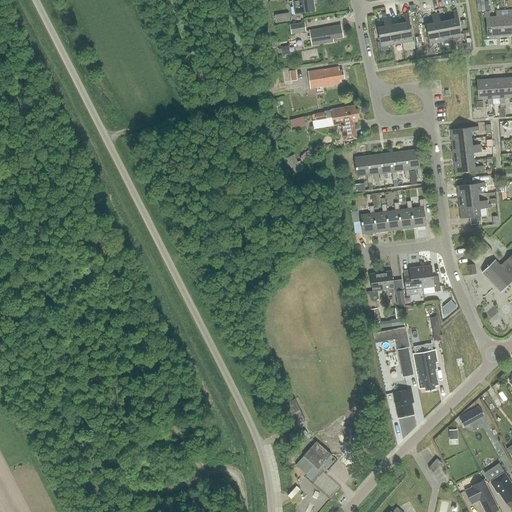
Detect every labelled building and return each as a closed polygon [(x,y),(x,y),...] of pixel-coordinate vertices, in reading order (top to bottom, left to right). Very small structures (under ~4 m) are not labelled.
[(312,0),(292,0),(295,14),(314,11),(312,0)] [(485,0),(480,0),(477,0),(478,10),(486,10),(485,0)] [(447,21),(451,40),(462,38),(457,10),(453,11),(454,19),(447,21)] [(499,36),(511,35),(510,16),(509,16),(508,10),(496,11),(496,17),(498,17),(499,36)] [(489,12),(484,12),(484,18),(486,18),(487,37),(499,36),(498,17),(496,17),(489,17),(489,12)] [(405,22),(398,24),(402,43),(413,41),(408,14),(404,14),(405,22)] [(433,23),(426,25),(429,44),(440,42),(435,14),(431,15),(433,23)] [(451,40),(447,21),(440,22),(439,14),(435,14),(440,42),(451,40)] [(390,17),(386,18),(391,45),(402,43),(398,24),(392,25),(390,17)] [(384,26),(377,28),(381,47),(391,45),(386,18),(383,18),(384,26)] [(303,23),(289,25),(290,35),(305,32),(303,23)] [(332,39),(343,37),(341,29),(338,29),(337,25),(309,31),(312,46),(333,42),(332,39)] [(281,49),(278,49),(279,55),(288,54),(287,46),(281,47),(281,49)] [(340,80),(344,79),(342,70),(339,71),(338,67),(308,72),(310,88),(341,83),(340,80)] [(511,77),(501,79),(503,98),(504,98),(511,97),(511,103),(511,102),(511,77)] [(489,79),(476,80),(478,100),(487,99),(487,105),(493,104),(492,99),(491,99),(489,79)] [(501,79),(489,79),(491,99),(492,99),(499,98),(500,104),(505,103),(504,98),(503,98),(501,79)] [(355,110),(354,106),(324,111),(324,112),(314,114),(316,122),(327,120),(327,119),(331,118),(331,121),(333,120),(334,126),(340,124),(343,140),(356,138),(353,122),(357,121),(356,118),(359,118),(357,109),(355,110)] [(304,116),(291,119),(292,127),(306,123),(304,116)] [(478,126),(449,130),(450,140),(471,138),(470,132),(478,131),(478,126)] [(471,138),(450,140),(452,152),(481,148),(480,144),(472,145),(471,138)] [(481,148),(452,152),(453,162),(474,160),(473,153),(481,152),(481,148)] [(417,149),(405,151),(408,170),(417,169),(418,176),(422,176),(421,168),(420,168),(417,149)] [(405,151),(393,153),(395,172),(396,172),(404,171),(405,178),(409,177),(408,170),(405,151)] [(393,153),(380,154),(383,173),(392,172),(393,180),(397,179),(396,172),(395,172),(393,153)] [(380,154),(368,156),(370,175),(371,175),(379,174),(380,181),(384,181),(383,173),(380,154)] [(368,156),(354,158),(357,177),(367,175),(368,183),(372,182),(371,175),(370,175),(368,156)] [(474,160),(453,162),(454,173),(483,170),(483,166),(475,167),(474,160)] [(485,183),(456,186),(457,197),(478,195),(477,191),(477,188),(485,187),(485,183)] [(364,184),(355,185),(356,192),(365,191),(364,184)] [(478,195),(457,197),(458,208),(487,204),(487,200),(479,201),(478,195)] [(412,209),(411,209),(413,228),(426,226),(423,208),(424,207),(423,200),(419,200),(420,207),(412,209)] [(399,210),(398,210),(401,229),(413,228),(411,209),(412,209),(411,201),(407,202),(407,209),(399,210)] [(387,212),(386,212),(388,231),(401,229),(398,210),(399,210),(398,203),(394,203),(395,211),(387,212)] [(374,213),(373,213),(376,233),(388,231),(386,212),(387,212),(386,204),(382,205),(382,212),(374,213)] [(480,209),(488,208),(487,204),(458,208),(460,219),(480,216),(480,209)] [(370,214),(360,215),(363,235),(376,233),(373,213),(374,213),(373,206),(369,207),(370,214)] [(485,243),(469,258),(475,265),(491,250),(485,243)] [(511,255),(506,261),(501,266),(495,260),(482,272),(501,292),(511,282),(511,255)] [(475,265),(468,266),(469,276),(476,275),(475,265)] [(434,292),(440,291),(438,276),(433,277),(431,266),(420,268),(423,288),(434,286),(434,292)] [(416,288),(423,288),(420,268),(409,269),(410,279),(405,280),(406,290),(416,288)] [(389,293),(394,293),(391,272),(380,273),(383,290),(389,289),(389,293)] [(377,291),(383,290),(380,273),(370,275),(373,300),(378,300),(377,291)] [(399,306),(405,305),(403,291),(397,292),(399,306)] [(456,308),(450,302),(446,306),(451,312),(456,308)] [(392,320),(393,327),(406,325),(403,309),(396,310),(398,319),(392,320)] [(509,328),(509,320),(494,320),(494,328),(509,328)] [(397,350),(403,377),(414,375),(408,347),(397,350)] [(427,352),(427,351),(421,352),(421,353),(413,354),(419,389),(424,388),(425,391),(435,389),(434,386),(437,386),(435,370),(436,370),(435,363),(437,362),(435,351),(427,352)] [(397,418),(413,415),(411,403),(413,403),(411,389),(392,393),(397,418)] [(294,400),(284,404),(294,425),(305,421),(294,400)] [(459,417),(464,427),(474,421),(469,412),(459,417)] [(303,431),(296,436),(299,440),(308,434),(306,432),(305,430),(303,431)] [(457,430),(449,430),(450,440),(457,440),(457,430)] [(314,466),(318,470),(331,455),(316,442),(296,465),(307,475),(314,466)] [(331,469),(345,482),(354,473),(340,459),(331,469)] [(436,459),(428,468),(434,472),(442,463),(436,459)] [(497,478),(490,482),(496,493),(498,493),(505,504),(511,499),(511,485),(504,473),(497,478)] [(484,511),(493,511),(498,510),(483,479),(469,486),(470,487),(463,491),(470,504),(479,500),(484,511)]
